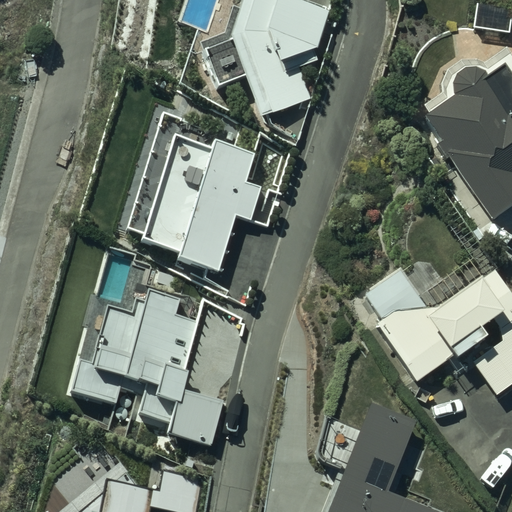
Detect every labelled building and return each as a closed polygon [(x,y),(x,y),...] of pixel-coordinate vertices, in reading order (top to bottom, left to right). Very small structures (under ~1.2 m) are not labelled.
[(182,0),(175,26),(207,35),(216,0),(182,0)] [(215,95),(240,83),(259,124),(311,99),(299,74),(319,64),(325,14),(280,2),(280,0),(240,0),(230,38),(197,50),(215,95)] [(442,160),(444,158),(491,223),(511,207),(511,83),(501,69),(485,81),(482,76),(474,73),(461,73),(453,79),(450,88),(451,102),(429,118),(424,112),(416,118),(438,146),(434,149),(442,160)] [(186,109),(155,103),(116,228),(125,230),(123,235),(139,240),(136,247),(174,259),(173,264),(214,277),(233,219),(264,229),(289,150),(256,140),(251,157),(232,151),(240,127),(223,121),(222,124),(185,113),(186,109)] [(398,274),(360,301),(378,326),(373,329),(413,386),(451,360),(454,364),(483,344),(477,335),(492,324),(498,332),(501,345),(470,366),(494,400),(511,387),(511,344),(509,325),(511,322),(511,302),(492,274),(440,311),(424,312),(398,274)]
